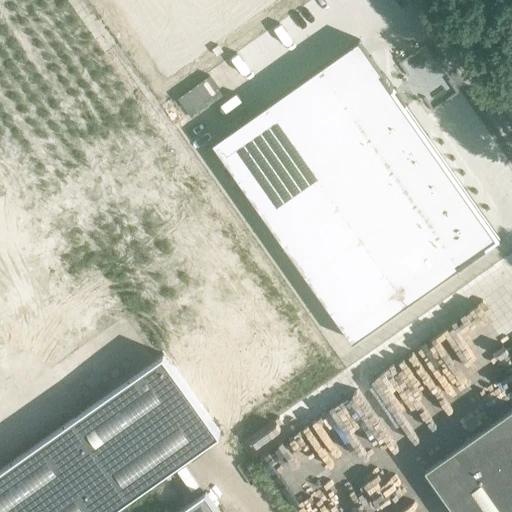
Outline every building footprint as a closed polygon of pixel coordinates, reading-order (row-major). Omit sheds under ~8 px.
[(110,0),(167,81),(275,5),(271,0),(110,0)] [(360,40),(214,143),(353,340),(499,238),(452,172),(457,169),(456,168),(453,170),(443,155),(445,153),(444,152),(440,155),(360,40)] [(163,355),(131,377),(0,469),(0,511),(110,511),(220,435),(163,355)] [(511,511),(511,407),(426,468),(457,511),(511,511)] [(219,511),(206,493),(178,511),(219,511)]
